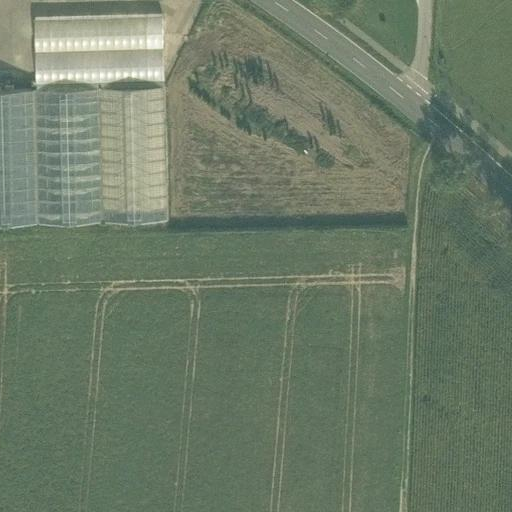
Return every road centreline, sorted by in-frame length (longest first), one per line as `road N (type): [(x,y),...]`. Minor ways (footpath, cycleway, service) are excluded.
road 1 (tertiary): [(418,110),(270,0)]
road 2 (tertiary): [(511,195),(418,110)]
